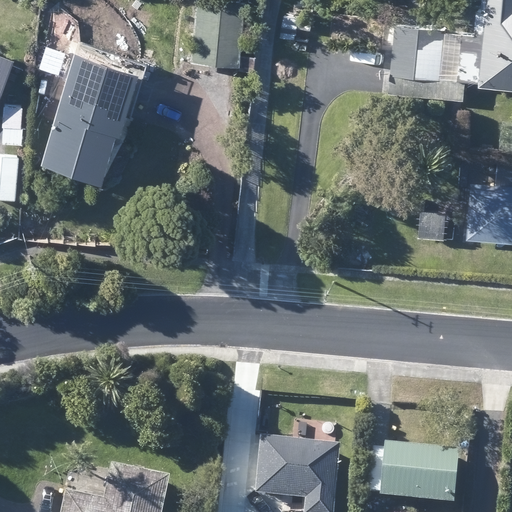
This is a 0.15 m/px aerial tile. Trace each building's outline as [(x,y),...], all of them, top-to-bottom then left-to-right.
[(239,61),(240,51),(244,0),(198,0),(193,57),(239,61)] [(511,0),(487,0),(488,3),(482,2),(480,26),(407,18),(399,17),(391,88),(468,96),(470,75),(485,76),(484,79),(511,81),(511,0)] [(41,62),(58,68),(65,47),(48,42),(41,62)] [(0,46),(0,97),(17,54),(0,46)] [(108,55),(81,47),(76,46),(68,73),(57,70),(50,93),(62,97),(44,156),(102,174),(116,123),(121,124),(124,112),(137,70),(139,64),(108,55)] [(3,139),(23,140),(25,102),(4,101),(3,130),(3,139)] [(20,151),(2,149),(0,149),(0,191),(17,193),(20,151)] [(511,237),(511,179),(476,177),(474,199),(471,234),(511,237)] [(450,211),(423,209),(421,237),(448,239),(450,211)] [(306,441),(290,439),(266,436),(260,493),(309,498),(308,511),(307,511),(336,511),(342,449),(338,443),(306,441)] [(462,448),(389,441),(388,446),(368,444),(363,490),(384,492),(383,495),(457,502),(462,448)] [(165,511),(173,475),(115,462),(114,469),(108,497),(69,489),(68,496),(64,511),(165,511)]
